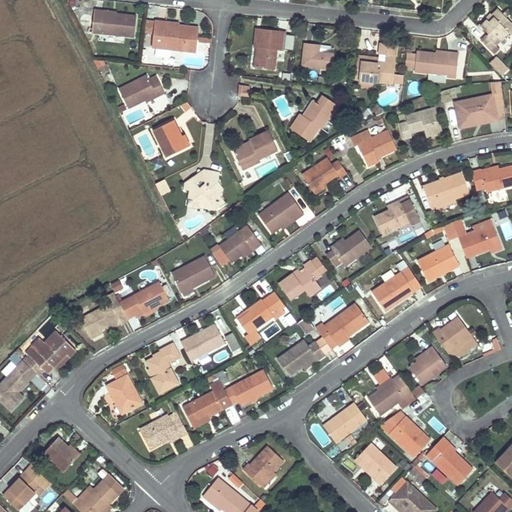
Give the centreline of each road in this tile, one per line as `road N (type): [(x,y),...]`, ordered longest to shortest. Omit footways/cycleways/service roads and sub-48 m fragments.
road 1 (residential): [(60,408),(109,362),(225,300),(384,180),(430,158),(511,140)]
road 2 (residential): [(471,0),(441,28),(223,6)]
road 3 (residential): [(272,414),(450,293),(488,280)]
road 4 (residential): [(511,351),(472,366),(443,393),(452,420),(465,427),(511,403)]
road 5 (residential): [(148,490),(272,414)]
road 6 (residential): [(272,414),(373,511)]
road 7 (residential): [(148,490),(60,408)]
